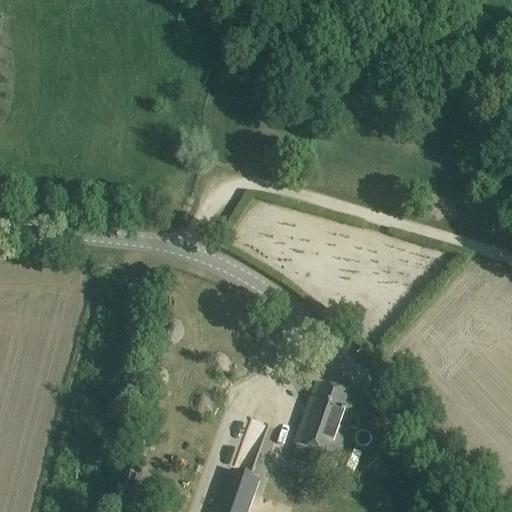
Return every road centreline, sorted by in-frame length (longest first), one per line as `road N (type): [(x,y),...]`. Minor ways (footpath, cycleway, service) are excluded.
road 1 (unclassified): [(482,511),(332,347),(247,278),(178,249),(0,226)]
road 2 (track): [(511,264),(368,215),(244,185),(218,190),(178,249)]
